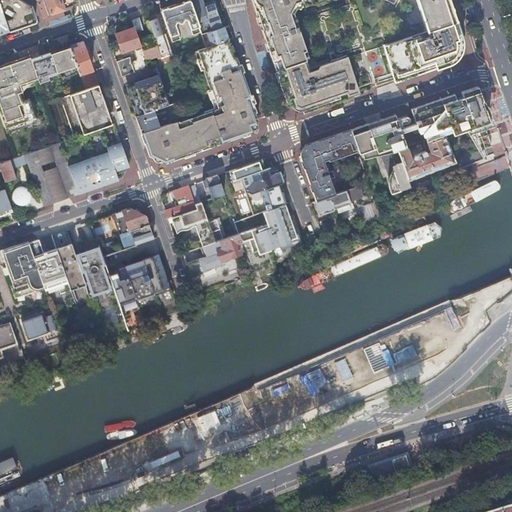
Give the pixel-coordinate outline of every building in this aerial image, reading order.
[(21,0),(0,0),(0,6),(1,10),(4,9),(5,11),(12,14),(4,17),(8,30),(36,21),(31,6),(21,0)] [(37,0),(43,16),(52,13),(72,6),(75,0),(37,0)] [(199,26),(189,0),(188,0),(176,5),(161,10),(165,22),(167,29),(170,36),(178,33),(175,24),(176,21),(177,21),(180,23),(183,22),(183,19),(186,18),(187,19),(191,29),(199,26)] [(202,0),(189,0),(199,26),(200,31),(207,29),(208,32),(224,26),(222,21),(218,22),(217,19),(219,19),(214,2),(205,5),(204,2),(202,0)] [(298,26),(296,27),(294,21),(293,22),(289,12),(291,10),(293,5),(301,2),(304,2),(303,0),(251,0),(258,20),(264,38),(266,43),(272,41),(274,47),(268,49),(272,61),(276,70),(305,60),(305,58),(303,51),(306,50),(305,49),(298,27),(298,26)] [(456,21),(448,0),(441,0),(419,7),(426,31),(456,21)] [(291,10),(294,21),(296,21),(298,26),(294,13),(296,8),(303,6),(301,2),(293,5),(291,10)] [(0,33),(8,30),(4,17),(1,10),(0,6),(0,33)] [(4,9),(1,10),(4,17),(12,14),(5,11),(4,9)] [(157,17),(148,20),(153,36),(162,62),(171,59),(157,17)] [(143,30),(139,18),(132,20),(134,27),(136,32),(140,31),(143,30)] [(456,21),(426,31),(411,36),(383,45),(391,69),(462,43),(462,39),(456,21)] [(224,26),(208,32),(207,32),(211,43),(205,45),(206,47),(228,39),(224,26)] [(139,41),(136,32),(134,27),(115,33),(122,55),(129,52),(128,49),(134,47),(135,50),(138,59),(131,61),(129,57),(120,60),(116,61),(121,76),(148,67),(145,60),(139,41)] [(201,34),(200,31),(175,40),(179,51),(181,56),(194,51),(192,45),(204,41),(201,34)] [(162,62),(153,36),(139,41),(145,60),(157,56),(159,63),(162,62)] [(230,46),(228,39),(206,47),(197,50),(200,58),(204,69),(203,69),(203,70),(210,89),(210,90),(211,89),(211,90),(214,89),(216,88),(242,79),(240,72),(238,68),(240,65),(240,64),(237,57),(234,58),(233,52),(230,46)] [(77,46),(70,49),(75,60),(78,69),(85,89),(97,85),(82,41),(76,43),(77,46)] [(58,45),(48,49),(55,67),(75,60),(70,49),(68,42),(58,45)] [(462,43),(391,69),(392,74),(391,74),(393,80),(394,82),(440,67),(449,64),(455,59),(459,55),(461,49),(462,45),(462,43)] [(322,55),(325,63),(330,62),(330,59),(331,59),(329,52),(322,55)] [(49,77),(57,75),(50,55),(44,57),(44,54),(39,56),(31,59),(37,78),(39,84),(50,81),(49,77)] [(306,60),(309,69),(325,63),(322,55),(306,60)] [(148,67),(159,63),(157,56),(145,60),(148,67)] [(329,105),(339,101),(355,96),(359,94),(358,91),(350,68),(346,56),(330,62),(325,63),(309,69),(307,70),(303,61),(306,60),(305,60),(276,70),(277,73),(280,72),(283,81),(280,81),(288,106),(291,104),(292,106),(293,107),(295,109),(296,110),(298,110),(300,110),(302,110),(304,113),(315,110),(317,109),(317,108),(317,107),(317,106),(318,106),(318,105),(319,105),(325,103),(326,103),(327,103),(328,104),(328,105),(329,105)] [(75,60),(55,67),(58,76),(78,69),(75,60)] [(5,63),(0,65),(0,79),(2,84),(3,87),(4,91),(14,87),(5,63)] [(384,83),(393,80),(391,74),(375,80),(376,85),(384,83)] [(214,89),(211,90),(219,110),(216,111),(227,141),(242,135),(252,132),(258,120),(255,112),(255,111),(254,112),(250,101),(248,96),(250,95),(247,87),(245,87),(242,79),(216,88),(214,89)] [(112,124),(98,84),(97,85),(85,89),(70,94),(83,134),(88,132),(91,131),(93,131),(100,128),(112,124)] [(483,123),(484,123),(488,121),(487,117),(483,104),(482,105),(481,101),(482,100),(477,86),(460,91),(462,96),(455,98),(454,94),(445,97),(414,107),(415,108),(411,109),(412,113),(415,122),(400,128),(396,118),(395,114),(386,117),(385,118),(381,119),(370,123),(368,123),(367,124),(366,124),(350,130),(357,151),(358,153),(361,152),(368,149),(370,154),(377,152),(381,150),(390,147),(391,151),(397,149),(406,146),(401,132),(417,127),(419,132),(422,131),(426,140),(442,134),(465,126),(478,150),(483,148),(490,146),(483,123)] [(216,111),(209,90),(208,91),(214,107),(204,111),(205,113),(206,115),(210,114),(216,111)] [(219,110),(211,90),(209,90),(216,111),(219,110)] [(160,126),(154,109),(144,113),(141,114),(135,116),(138,124),(141,132),(160,126)] [(227,141),(216,111),(210,114),(210,116),(198,120),(197,118),(191,120),(184,122),(182,126),(178,127),(176,121),(164,125),(168,138),(174,154),(175,159),(185,156),(186,153),(191,151),(194,153),(208,148),(207,147),(208,146),(208,145),(207,145),(204,137),(214,134),(219,133),(223,142),(227,141)] [(19,133),(18,130),(13,114),(6,117),(11,132),(12,136),(19,133)] [(11,132),(6,117),(0,118),(0,124),(2,132),(3,134),(11,132)] [(179,120),(176,121),(178,127),(182,126),(184,122),(191,120),(190,118),(179,122),(179,120)] [(40,122),(18,130),(19,133),(22,142),(44,134),(40,122)] [(114,123),(112,124),(100,128),(108,151),(68,166),(70,173),(77,193),(78,193),(76,187),(89,183),(91,189),(89,183),(102,178),(104,184),(102,178),(115,174),(117,179),(118,179),(116,174),(126,170),(128,165),(114,123)] [(160,126),(141,132),(143,139),(146,146),(151,145),(163,140),(168,138),(164,125),(160,126)] [(357,151),(350,130),(327,137),(306,144),(300,156),(316,201),(330,196),(336,194),(331,179),(335,178),(333,171),(328,172),(327,168),(328,168),(328,166),(326,166),(325,161),(329,159),(329,160),(337,158),(337,160),(346,157),(345,155),(357,151)] [(208,148),(223,142),(219,133),(214,134),(204,137),(207,145),(208,145),(208,146),(207,147),(208,148)] [(397,149),(401,162),(407,178),(430,169),(452,160),(442,134),(426,140),(430,151),(426,153),(425,150),(413,155),(412,158),(411,159),(406,146),(397,149)] [(11,140),(12,142),(15,151),(23,149),(20,137),(11,140)] [(174,154),(168,138),(163,140),(151,145),(146,146),(149,155),(165,163),(166,162),(165,159),(168,158),(169,162),(175,159),(174,154)] [(15,151),(12,142),(0,146),(0,160),(0,162),(17,156),(15,151)] [(59,142),(50,146),(68,198),(78,195),(77,193),(70,173),(68,166),(59,142)] [(50,146),(36,150),(54,202),(68,198),(50,146)] [(483,148),(478,150),(484,160),(486,159),(483,148)] [(36,150),(26,153),(24,154),(43,206),(54,202),(36,150)] [(13,169),(10,159),(0,162),(2,168),(7,181),(16,178),(13,169)] [(264,169),(261,160),(237,168),(229,171),(225,172),(229,182),(231,181),(233,180),(240,177),(242,181),(245,190),(252,194),(279,185),(283,183),(279,170),(270,173),(266,174),(265,169),(268,168),(270,167),(264,169)] [(407,178),(401,162),(401,161),(396,164),(396,165),(395,166),(394,167),(393,168),(393,169),(392,170),(392,171),(391,172),(391,173),(390,174),(389,175),(389,177),(388,178),(388,179),(388,180),(388,181),(388,183),(388,184),(388,185),(388,186),(389,188),(389,189),(389,190),(390,191),(391,193),(407,187),(406,184),(404,177),(406,176),(407,178)] [(122,178),(126,170),(116,174),(118,179),(122,178)] [(117,179),(115,174),(102,178),(104,184),(117,179)] [(215,197),(225,194),(218,174),(206,179),(212,198),(215,197)] [(104,184),(102,178),(89,183),(91,189),(104,184)] [(91,189),(89,183),(76,187),(78,193),(91,189)] [(196,223),(204,246),(215,242),(201,202),(202,202),(194,183),(188,184),(197,207),(197,208),(173,217),(178,229),(187,226),(189,226),(196,223)] [(166,212),(168,217),(197,207),(188,184),(175,189),(168,192),(169,196),(174,195),(175,199),(185,196),(187,202),(183,203),(182,199),(176,202),(177,205),(165,210),(166,212)] [(245,190),(247,196),(249,203),(251,206),(258,204),(258,202),(281,193),(279,185),(252,194),(245,190)] [(360,185),(352,188),(336,194),(330,196),(331,198),(317,203),(320,212),(322,213),(316,215),(318,222),(337,215),(335,208),(339,206),(350,202),(352,207),(352,208),(357,207),(363,223),(380,217),(377,207),(375,201),(373,197),(363,201),(361,196),(363,194),(360,185)] [(27,205),(29,203),(32,201),(33,198),(33,195),(33,192),(31,190),(29,187),(26,186),(23,186),(19,187),(17,189),(15,191),(14,195),(14,198),(16,201),(18,203),(21,205),(24,205),(27,205)] [(4,189),(0,190),(0,215),(12,211),(4,189)] [(350,202),(339,206),(340,212),(352,207),(350,202)] [(253,213),(253,215),(263,212),(261,206),(251,209),(253,213)] [(151,239),(154,238),(146,214),(139,211),(130,207),(114,212),(121,233),(119,234),(120,238),(131,234),(134,245),(140,243),(151,239)] [(288,209),(268,215),(275,233),(283,230),(285,229),(293,226),(288,209)] [(121,233),(114,212),(111,213),(119,234),(121,233)] [(178,229),(173,217),(172,217),(177,231),(178,230),(179,229),(180,229),(181,229),(182,229),(183,229),(184,229),(185,228),(186,227),(187,226),(178,229)] [(195,224),(204,246),(196,223),(189,226),(190,226),(191,226),(192,226),(193,226),(194,225),(195,225),(195,224)] [(124,248),(134,245),(131,234),(120,238),(124,248)] [(242,242),(239,234),(228,237),(220,240),(223,247),(217,249),(221,260),(241,253),(238,243),(242,242)] [(163,257),(156,237),(154,238),(151,239),(140,243),(134,245),(124,248),(106,254),(102,256),(123,316),(138,311),(130,285),(125,286),(126,289),(123,290),(120,282),(126,280),(124,272),(120,274),(116,262),(147,251),(150,261),(163,257)] [(30,247),(43,287),(46,286),(47,290),(58,286),(68,282),(58,251),(44,256),(43,252),(39,239),(28,243),(30,247)] [(85,284),(70,242),(56,247),(56,248),(58,251),(68,282),(71,289),(85,284)] [(39,288),(43,287),(30,247),(28,243),(2,252),(4,259),(3,259),(3,260),(6,268),(6,269),(8,273),(7,273),(8,274),(8,275),(14,290),(16,296),(39,288)] [(111,287),(97,247),(77,254),(91,294),(111,287)] [(44,256),(58,251),(56,248),(43,252),(44,256)] [(71,289),(68,282),(58,286),(60,294),(71,290),(71,289)] [(40,290),(39,288),(16,296),(14,290),(12,291),(14,299),(40,290)] [(61,337),(51,310),(34,316),(26,319),(21,320),(27,340),(44,335),(46,342),(61,337)] [(0,359),(2,359),(0,353),(0,349),(15,344),(8,325),(2,327),(0,327),(0,359)] [(511,486),(501,494),(504,502),(511,499),(511,486)]
